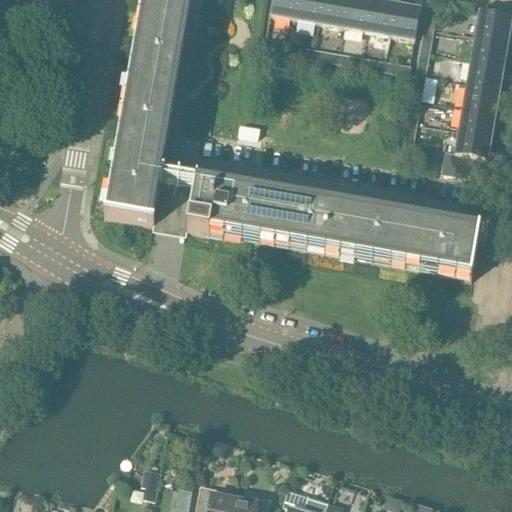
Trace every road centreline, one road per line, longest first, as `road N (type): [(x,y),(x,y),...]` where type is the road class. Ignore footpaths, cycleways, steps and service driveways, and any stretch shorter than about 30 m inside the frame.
road 1 (tertiary): [(511,422),(169,311),(51,262)]
road 2 (residential): [(201,169),(511,225)]
road 3 (residential): [(51,262),(99,0)]
